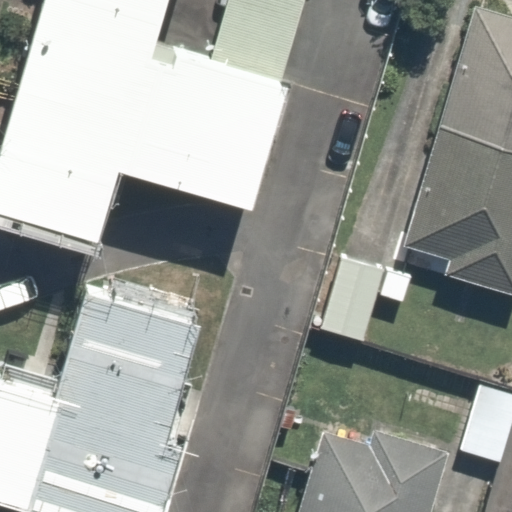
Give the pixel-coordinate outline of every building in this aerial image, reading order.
[(108,165),(219,201),(284,0),(21,0),(0,67),(0,200),(87,229),(108,165)] [(426,264),(511,287),(511,284),(511,0),(460,0),(396,240),(430,249),(426,264)] [(414,276),(332,251),(314,313),(395,337),(414,276)] [(33,366),(0,357),(0,486),(24,493),(18,511),(130,511),(182,307),(55,275),(33,366)] [(506,389),(461,380),(447,442),(493,452),(506,389)] [(303,417),(278,511),(414,511),(430,450),(303,417)]
